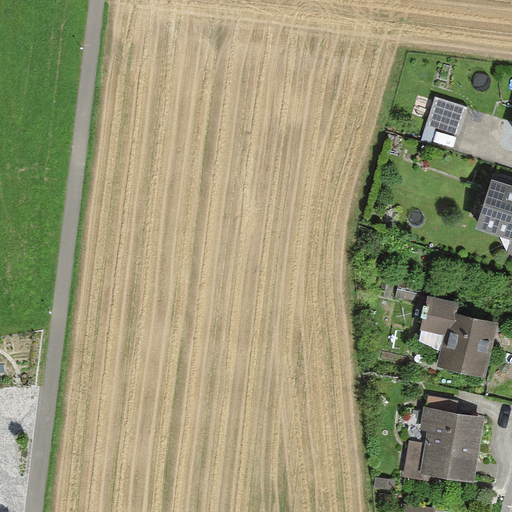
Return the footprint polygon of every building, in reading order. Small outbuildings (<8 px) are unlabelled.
[(429,126),(459,135),(468,107),(437,98),(429,126)] [(511,177),(493,171),(477,220),(511,231),(511,236),(507,252),(511,254),(511,177)] [(439,363),(479,375),(497,317),(436,299),(428,324),(449,330),(439,363)] [(429,427),(427,441),(410,439),(405,473),(423,475),(424,469),(476,476),(485,411),(425,402),(421,426),(429,427)] [(410,502),(409,511),(435,511),(436,506),(410,502)]
